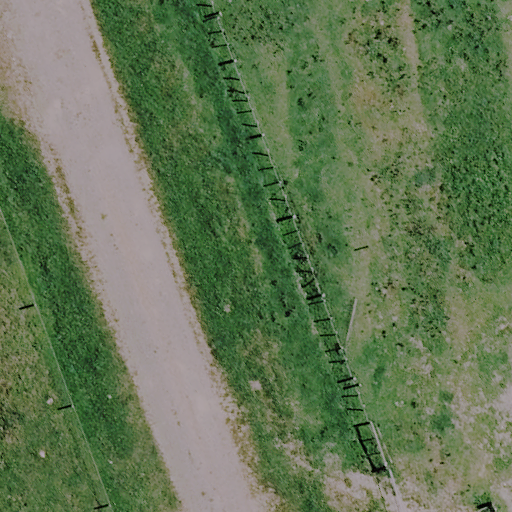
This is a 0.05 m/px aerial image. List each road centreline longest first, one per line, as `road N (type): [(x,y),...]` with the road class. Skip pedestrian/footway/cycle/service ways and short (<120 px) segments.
road 1 (track): [(156,0),(338,511)]
road 2 (secondary): [(0,20),(105,511)]
